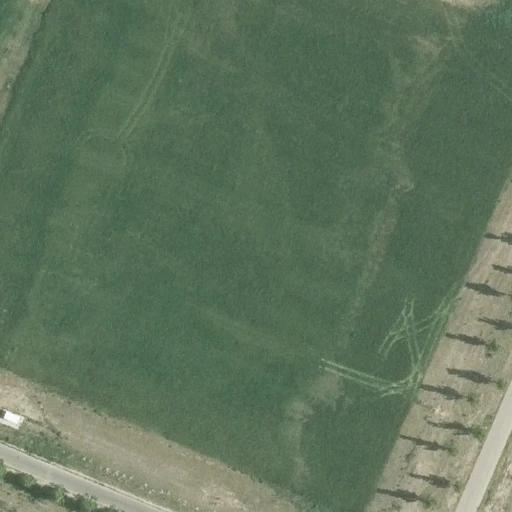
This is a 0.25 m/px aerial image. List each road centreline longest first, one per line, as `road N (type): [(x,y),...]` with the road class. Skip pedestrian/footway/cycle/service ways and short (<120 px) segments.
road 1 (residential): [(0,458),(129,511)]
road 2 (residential): [(511,393),(459,511)]
